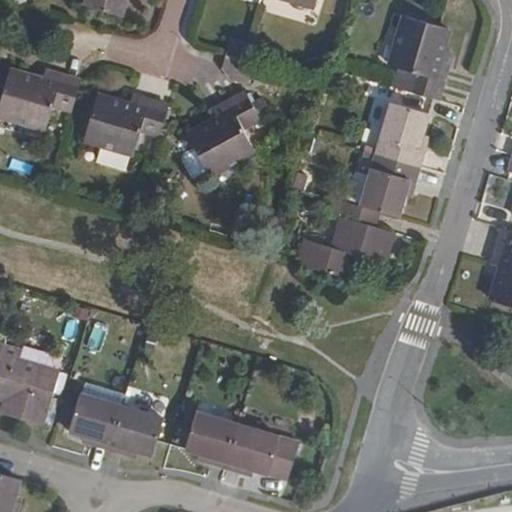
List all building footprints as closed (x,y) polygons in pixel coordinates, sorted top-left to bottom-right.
[(88,0),(87,7),(125,18),(130,0),(88,0)] [(274,0),(319,14),(322,0),(274,0)] [(280,15),(301,21),(304,10),(284,3),(280,15)] [(440,60),(443,47),(449,25),(402,11),(386,62),(412,70),(405,91),(438,100),(449,62),(440,60)] [(232,45),(228,57),(246,62),(249,50),(232,45)] [(451,50),(443,47),(440,60),(449,62),(451,50)] [(58,105),(75,110),(84,82),(46,71),(43,80),(10,70),(0,104),(0,113),(50,128),(58,105)] [(258,115),(243,90),(210,108),(214,116),(185,133),(208,173),(254,147),(240,125),(258,115)] [(163,135),(172,107),(133,96),(130,105),(98,95),(85,139),(138,153),(145,130),(163,135)] [(375,153),(417,166),(422,148),(417,147),(421,132),(426,114),(389,103),(375,153)] [(427,134),(421,132),(417,147),(422,148),(427,134)] [(413,182),(417,166),(375,153),(360,205),(377,211),(396,216),(402,195),(407,181),(413,182)] [(408,197),(413,182),(407,181),(402,195),(408,197)] [(341,221),(346,202),(336,199),(330,217),(341,221)] [(301,265),(352,279),(361,251),(386,259),(395,231),(374,225),(377,211),(360,205),(346,202),(341,221),(334,245),(309,238),(301,265)] [(511,231),(498,227),(488,265),(496,267),(488,298),(511,305),(511,231)] [(18,349),(2,345),(0,352),(0,398),(2,400),(10,402),(6,415),(43,425),(59,370),(16,358),(18,349)] [(85,382),(82,392),(121,403),(124,392),(85,382)] [(79,398),(66,394),(58,417),(72,421),(69,429),(88,435),(87,439),(109,445),(121,403),(82,392),(81,392),(79,398)] [(0,406),(0,412),(6,415),(10,402),(2,400),(0,406)] [(121,403),(109,445),(133,452),(134,448),(150,453),(162,415),(121,403)] [(224,466),(237,425),(195,412),(184,449),(205,454),(203,459),(224,466)] [(289,440),(237,425),(224,466),(248,473),(249,468),(277,476),(289,440)] [(3,493),(8,475),(0,472),(0,511),(3,511),(9,495),(3,493)]
